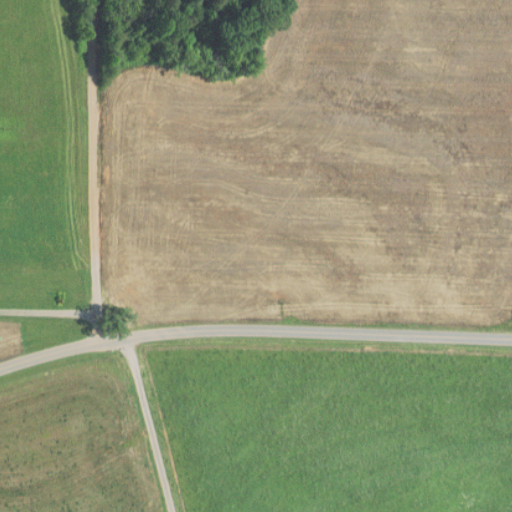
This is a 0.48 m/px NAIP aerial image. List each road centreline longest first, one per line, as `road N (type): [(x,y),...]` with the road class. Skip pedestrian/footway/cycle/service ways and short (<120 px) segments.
road 1 (residential): [(0,379),(179,343),(511,344)]
road 2 (residential): [(109,353),(100,306),(93,0)]
